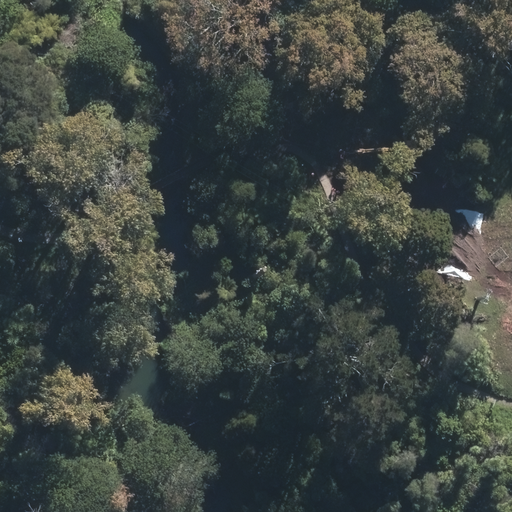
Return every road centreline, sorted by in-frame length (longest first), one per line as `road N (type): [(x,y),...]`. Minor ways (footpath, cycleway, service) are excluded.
road 1 (motorway): [(86,0),(147,511)]
road 2 (motorway): [(24,511),(0,322)]
